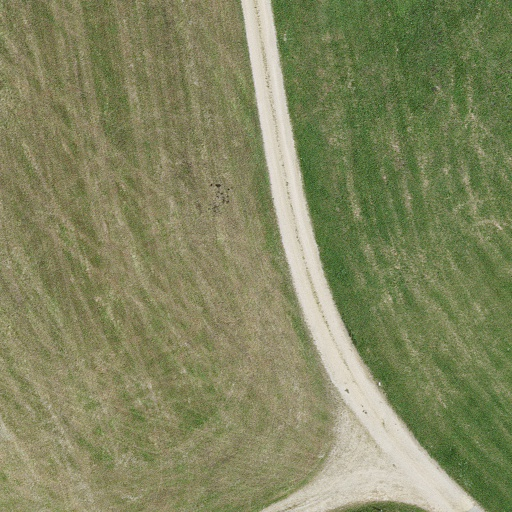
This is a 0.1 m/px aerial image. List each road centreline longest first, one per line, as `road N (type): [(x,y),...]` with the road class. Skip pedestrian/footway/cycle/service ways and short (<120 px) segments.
road 1 (track): [(254,0),(292,239),(381,424),(462,511)]
road 2 (track): [(291,511),(408,454)]
